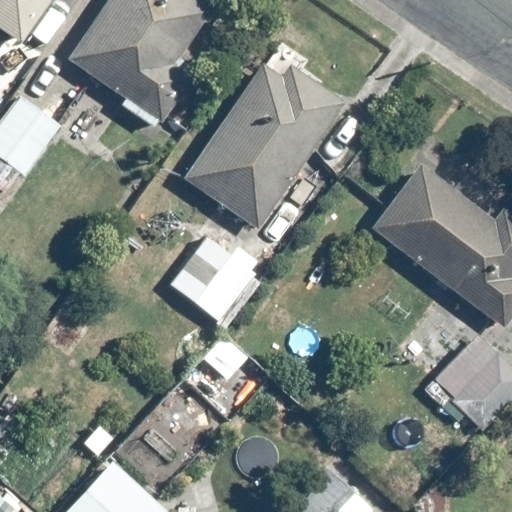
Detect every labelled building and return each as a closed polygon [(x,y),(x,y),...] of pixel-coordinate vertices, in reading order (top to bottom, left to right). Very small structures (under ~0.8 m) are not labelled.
[(0,0),(0,25),(19,39),(46,0),(0,0)] [(158,126),(190,81),(201,63),(181,52),(209,12),(192,0),(108,0),(65,60),(158,126)] [(340,102),(286,65),(277,77),(259,64),(181,179),(254,229),(340,102)] [(0,107),(20,78),(0,65),(0,107)] [(0,192),(3,194),(18,174),(23,177),(61,125),(19,94),(0,119),(0,192)] [(511,225),(422,158),(369,228),(505,331),(511,321),(511,225)] [(250,262),(199,225),(160,280),(212,317),(250,262)] [(256,354),(233,328),(197,360),(220,385),(256,354)] [(0,456),(22,428),(0,411),(0,456)] [(139,446),(120,467),(111,458),(60,511),(168,511),(147,492),(166,472),(139,446)] [(275,504),(267,511),(367,511),(371,508),(319,458),(292,486),(275,504)] [(0,511),(28,511),(0,486),(0,511)]
